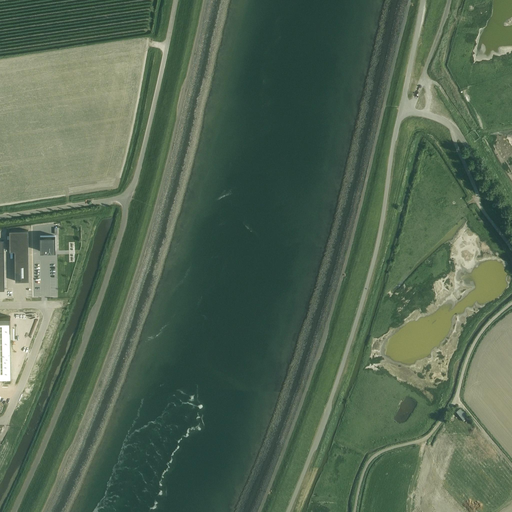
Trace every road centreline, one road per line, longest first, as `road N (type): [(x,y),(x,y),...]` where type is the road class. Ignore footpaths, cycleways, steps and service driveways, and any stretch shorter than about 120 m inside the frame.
road 1 (unclassified): [(290,511),(339,385),(404,107)]
road 2 (unclassified): [(13,511),(84,342),(125,198)]
road 3 (unclassified): [(354,511),(367,464),(437,427),(456,400),(476,339),(511,304)]
road 4 (unclassified): [(125,198),(175,0)]
road 5 (unclassified): [(511,250),(477,200),(453,126)]
road 6 (unclassified): [(0,216),(125,198)]
road 7 (unclassified): [(47,305),(0,420)]
